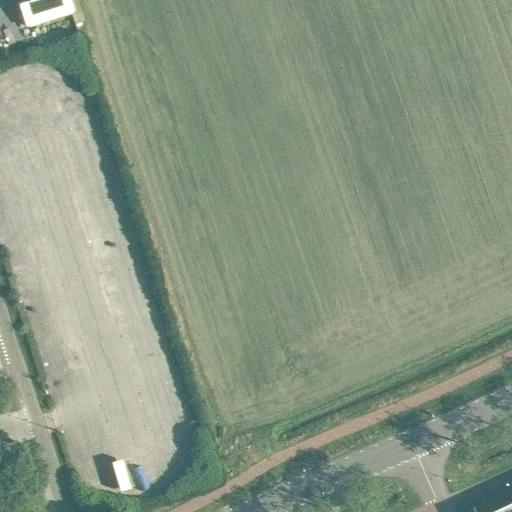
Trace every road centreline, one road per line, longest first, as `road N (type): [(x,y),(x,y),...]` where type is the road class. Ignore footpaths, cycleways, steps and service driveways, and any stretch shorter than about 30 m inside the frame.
road 1 (residential): [(65,511),(0,303)]
road 2 (secondary): [(265,511),(420,444)]
